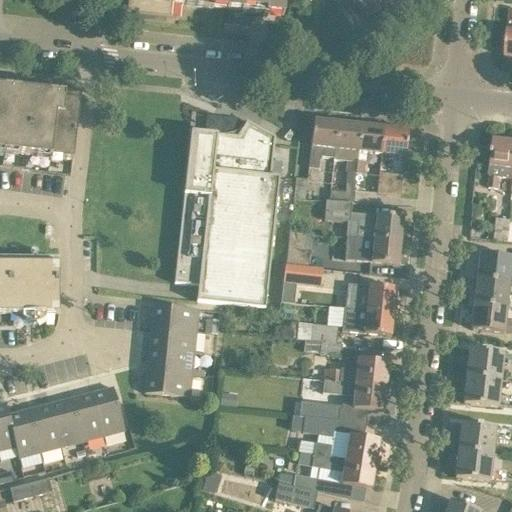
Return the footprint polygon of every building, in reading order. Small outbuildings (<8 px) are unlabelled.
[(127,0),(126,15),(123,15),(123,16),(171,21),(171,20),(169,20),(171,6),(187,8),(187,5),(209,7),(209,10),(243,14),(243,11),(264,13),(264,16),(282,18),(284,0),(127,0)] [(348,0),(364,21),(383,7),(378,0),(348,0)] [(0,89),(0,154),(72,163),(80,99),(0,89)] [(332,160),(336,125),(312,122),(309,149),(311,149),(310,158),(308,159),(307,169),(317,170),(318,158),(332,160)] [(174,286),(199,289),(198,297),(197,304),(264,311),(278,180),(270,179),(274,140),(246,125),(238,140),(232,139),(190,135),(174,286)] [(359,128),(336,125),(332,160),(332,161),(346,163),(345,174),(354,175),(355,164),(356,154),(359,128)] [(380,156),(383,130),(359,128),(356,154),(380,156)] [(407,133),(383,130),(380,156),(404,159),(407,133)] [(511,180),(511,144),(493,142),(489,170),(490,170),(489,178),(511,180)] [(355,164),(354,175),(354,176),(365,178),(367,166),(355,164)] [(400,199),(402,179),(378,177),(376,196),(400,199)] [(498,192),(499,179),(489,178),(488,191),(498,192)] [(307,182),(295,181),(293,200),(305,201),(307,182)] [(328,203),(352,205),(353,196),(329,194),(328,203)] [(345,237),(400,243),(403,220),(375,217),(375,219),(350,217),(351,207),(352,207),(352,205),(328,203),(328,204),(325,204),(323,224),(346,225),(345,237)] [(507,245),(509,223),(494,221),(492,244),(507,245)] [(308,270),(311,238),(289,235),(285,267),(295,268),(308,270)] [(398,268),(400,243),(345,237),(345,240),(343,263),(398,268)] [(509,286),(511,286),(511,260),(479,257),(476,282),(509,286)] [(0,316),(57,317),(58,267),(0,266),(0,316)] [(284,287),(296,288),(320,291),(322,274),(285,270),(284,287)] [(473,307),(506,311),(509,286),(476,282),(473,307)] [(356,312),(393,316),(396,292),(346,285),(345,295),(357,297),(356,312)] [(506,311),(473,307),(470,332),(504,336),(504,335),(511,335),(511,324),(505,324),(506,311)] [(197,313),(153,309),(150,331),(195,335),(197,313)] [(343,311),(342,322),(341,333),(391,339),(393,316),(356,312),(343,311)] [(205,334),(216,335),(217,335),(218,323),(207,322),(205,334)] [(290,325),(289,330),(277,328),(276,339),(296,341),(297,326),(290,325)] [(304,342),(320,344),(336,346),(337,330),(297,326),(296,341),(304,342)] [(148,353),(193,357),(195,335),(150,331),(148,353)] [(304,342),(303,354),(319,356),(320,344),(304,342)] [(341,346),(336,346),(320,344),(319,356),(318,358),(340,360),(341,346)] [(467,366),(502,369),(502,368),(511,369),(511,358),(504,357),(504,356),(468,352),(467,366)] [(146,375),(191,379),(191,373),(193,357),(148,353),(146,375)] [(322,383),(386,390),(388,365),(356,362),(355,373),(339,372),(339,374),(323,372),(322,383)] [(466,379),(500,383),(502,369),(467,366),(466,379)] [(144,397),(189,401),(191,379),(146,375),(144,397)] [(464,393),(499,396),(500,383),(466,379),(464,393)] [(383,415),(386,390),(322,383),(322,384),(323,384),(321,397),(352,400),(351,411),(383,415)] [(103,441),(124,435),(112,391),(91,397),(103,441)] [(499,396),(464,393),(463,406),(498,410),(498,408),(511,410),(511,400),(498,399),(499,396)] [(235,408),(237,396),(223,394),(221,406),(235,408)] [(201,406),(209,407),(210,396),(202,395),(201,406)] [(70,402),(82,446),(103,441),(91,397),(70,402)] [(49,408),(61,452),(82,446),(70,402),(49,408)] [(339,424),(341,409),(299,405),(298,419),(303,420),(339,424)] [(0,408),(0,453),(15,450),(7,419),(4,407),(0,408)] [(28,413),(40,457),(61,452),(49,408),(28,413)] [(19,463),(40,457),(28,413),(7,419),(15,450),(19,463)] [(290,434),(301,435),(303,420),(298,419),(292,419),(290,434)] [(301,437),(337,442),(339,424),(303,420),(301,435),(301,437)] [(459,440),(494,444),(494,442),(509,444),(510,433),(496,432),(496,430),(460,426),(459,440)] [(343,462),(375,467),(379,443),(347,438),(343,462)] [(458,453),(492,457),(494,444),(459,440),(458,453)] [(313,457),(329,459),(331,449),(315,447),(313,457)] [(90,449),(84,451),(85,457),(92,455),(90,449)] [(456,467),(491,471),(492,457),(458,453),(456,467)] [(295,478),(293,490),(316,495),(346,502),(348,488),(371,492),(375,467),(343,462),(329,459),(313,457),(310,471),(341,476),(339,487),(295,478)] [(218,471),(219,464),(210,463),(209,470),(218,471)] [(252,478),(254,467),(245,466),(243,476),(252,478)] [(491,471),(456,467),(455,481),(490,484),(490,483),(504,485),(506,475),(490,473),(491,471)] [(0,475),(0,477),(2,485),(12,483),(9,473),(0,475)] [(222,479),(209,475),(203,491),(217,496),(222,479)] [(48,481),(9,491),(12,505),(51,495),(48,481)] [(316,495),(293,490),(278,487),(274,503),(313,511),(316,495)] [(445,511),(473,511),(449,503),(445,511)]
